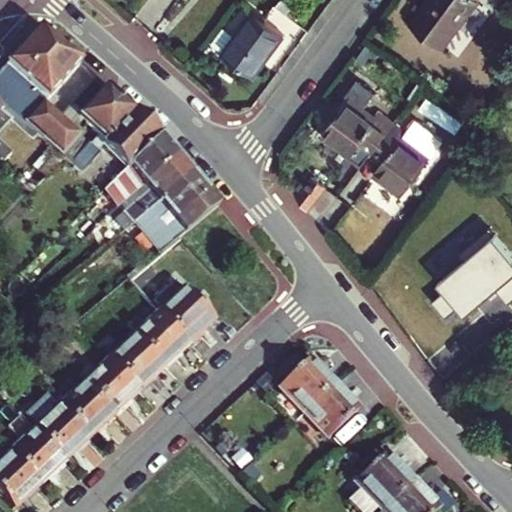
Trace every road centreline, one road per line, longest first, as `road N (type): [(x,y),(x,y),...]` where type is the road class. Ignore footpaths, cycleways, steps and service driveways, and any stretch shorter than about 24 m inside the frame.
road 1 (residential): [(323,287),(83,511)]
road 2 (residential): [(508,503),(323,287)]
road 3 (residential): [(231,175),(131,70),(48,0)]
road 4 (residential): [(231,175),(362,0)]
road 5 (residential): [(323,287),(231,175)]
